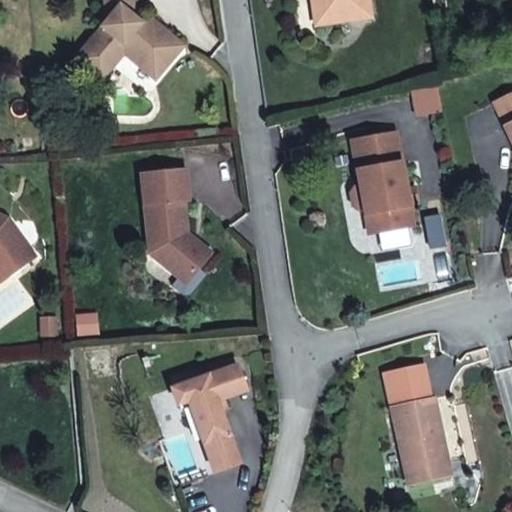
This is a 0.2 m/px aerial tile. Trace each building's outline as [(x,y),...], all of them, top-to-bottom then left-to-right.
[(141,22),(135,18),(137,15),(136,0),(105,0),(108,22),(75,60),(101,81),(121,58),(122,49),(126,46),(130,48),(129,56),(141,66),(148,58),(159,68),(174,51),(162,41),(169,33),(152,19),(141,22)] [(323,25),(319,0),(312,0),(316,26),(323,25)] [(372,18),(369,0),(319,0),(323,25),(372,18)] [(184,47),(169,33),(162,41),(174,51),(159,68),(148,58),(141,66),(156,79),(184,47)] [(130,48),(126,46),(122,49),(121,58),(129,56),(130,48)] [(511,94),(495,103),(506,126),(505,127),(511,141),(511,94)] [(407,189),(396,133),(352,142),(361,187),(355,188),(352,194),(354,207),(359,211),(365,210),(370,235),(414,226),(410,205),(407,189)] [(190,200),(187,170),(142,175),(150,254),(179,277),(192,262),(199,269),(212,253),(199,243),(192,243),(188,239),(191,235),(188,233),(185,201),(190,200)] [(420,203),(416,187),(407,189),(410,205),(420,203)] [(8,219),(0,215),(0,263),(9,277),(36,257),(8,219)] [(199,269),(192,262),(179,277),(172,285),(184,296),(190,295),(207,275),(199,269)] [(9,277),(0,263),(0,280),(2,282),(9,277)] [(95,316),(76,318),(78,336),(97,335),(95,316)] [(43,337),(57,336),(56,319),(42,320),(43,337)] [(239,365),(173,388),(178,405),(189,401),(204,444),(212,468),(238,458),(230,435),(222,411),(218,400),(247,391),(239,365)] [(386,374),(393,408),(432,399),(424,365),(386,374)] [(446,449),(435,398),(432,399),(393,408),(392,408),(409,485),(452,475),(448,456),(444,457),(443,450),(446,449)] [(228,410),(225,399),(218,400),(222,411),(228,410)]
